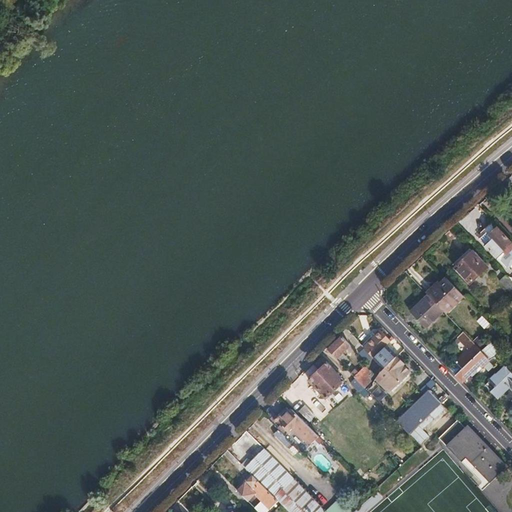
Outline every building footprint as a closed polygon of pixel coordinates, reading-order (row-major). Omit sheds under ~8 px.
[(483,235),(479,239),(497,258),(499,256),(506,264),(511,258),(511,250),(508,247),(511,243),(492,223),(481,233),(483,235)] [(472,252),(456,268),(470,284),(486,268),(472,252)] [(441,283),(428,295),(443,310),(444,312),(462,295),(446,277),(441,283)] [(438,280),(426,292),(428,295),(441,283),(438,280)] [(443,310),(428,295),(411,312),(426,327),(443,310)] [(479,315),(474,322),(483,328),(488,322),(479,315)] [(354,320),(346,328),(351,332),(359,325),(354,320)] [(380,331),(364,347),(366,349),(374,357),(387,345),(393,338),(391,336),(388,339),(380,331)] [(463,332),(461,334),(471,346),(456,362),(456,363),(462,369),(480,352),(481,351),(479,348),(475,345),(463,332)] [(342,336),(328,349),(337,358),(351,345),(342,336)] [(480,340),(475,345),(479,348),(484,343),(481,340),(480,340)] [(491,342),(484,348),(494,358),(500,352),(491,342)] [(387,345),(374,357),(384,368),(378,373),(383,378),(379,382),(388,391),(410,372),(402,364),(404,363),(387,345)] [(374,357),(366,349),(362,353),(369,361),(374,357)] [(462,369),(456,374),(456,375),(462,381),(463,381),(470,375),(472,377),(477,372),(475,370),(480,366),(482,367),(488,361),(480,352),(462,369)] [(327,363),(309,380),(326,397),(344,380),(327,363)] [(456,363),(451,369),(456,374),(462,369),(456,363)] [(364,366),(354,376),(364,387),(370,382),(365,377),(366,375),(365,373),(368,370),(364,366)] [(511,373),(508,369),(505,366),(497,374),(496,373),(490,379),(490,381),(486,385),(499,398),(511,388),(511,373)] [(376,386),(369,392),(377,400),(384,394),(376,386)] [(429,390),(397,421),(409,434),(442,403),(429,390)] [(306,406),(300,411),(309,421),(315,416),(306,406)] [(318,436),(291,410),(289,411),(286,408),(277,417),(275,417),(274,418),(273,419),(273,421),(274,422),(276,422),(278,422),(289,433),(294,429),(310,444),(318,436)] [(464,427),(458,421),(441,438),(446,444),(450,441),(466,458),(481,444),(464,427)] [(464,427),(481,444),(487,450),(490,447),(468,424),(464,427)] [(450,441),(446,444),(463,461),(466,458),(450,441)] [(487,450),(481,444),(466,458),(463,461),(486,486),(490,483),(487,479),(472,463),(487,450)] [(406,453),(410,458),(417,451),(413,447),(406,453)] [(490,447),(487,450),(501,465),(505,469),(508,466),(490,447)] [(264,448),(245,467),(252,475),(278,500),(282,504),(290,511),(318,511),(307,500),(289,482),(293,478),(264,448)] [(501,465),(487,450),(472,463),(487,479),(501,465)] [(505,469),(501,465),(487,479),(490,483),(505,469)] [(244,483),(237,489),(248,501),(255,493),(262,499),(255,507),(259,511),(265,511),(278,500),(252,475),(247,480),(253,487),(251,489),(244,483)] [(247,480),(244,483),(251,489),(253,487),(247,480)] [(364,500),(356,508),(351,511),(372,511),(374,511),(364,500)]
